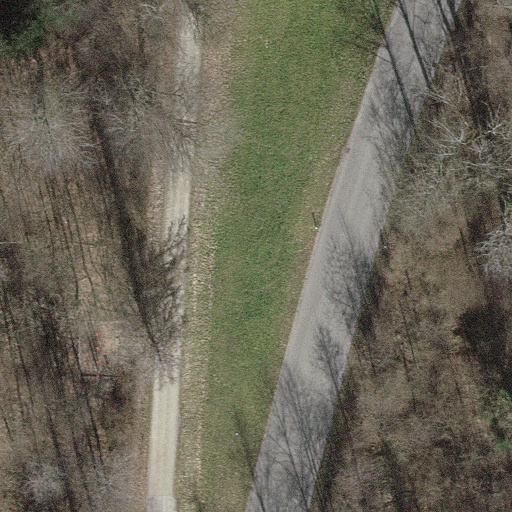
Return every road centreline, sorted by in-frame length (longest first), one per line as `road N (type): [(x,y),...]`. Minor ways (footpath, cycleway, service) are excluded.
road 1 (tertiary): [(271,511),(346,219),(426,0)]
road 2 (track): [(165,376),(189,0)]
road 3 (track): [(162,511),(165,376)]
